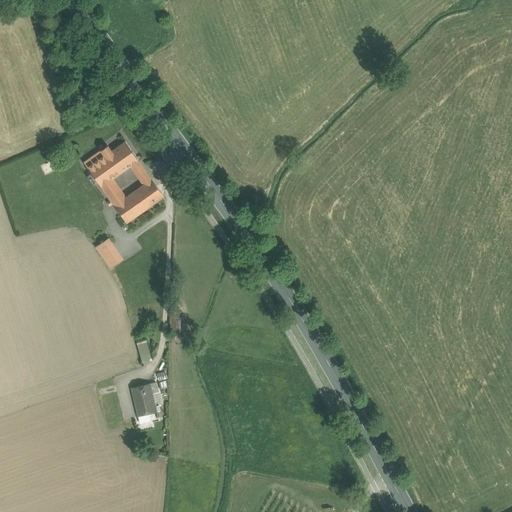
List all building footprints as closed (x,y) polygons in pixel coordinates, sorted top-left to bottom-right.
[(125,142),(111,151),(108,146),(104,148),(121,173),(130,166),(138,161),(125,142)] [(104,149),(84,163),(126,223),(164,197),(151,179),(147,173),(139,178),(143,185),(126,197),(112,179),(121,173),(104,148),(104,149)] [(138,161),(130,166),(135,173),(143,167),(138,161)] [(108,239),(96,247),(101,253),(112,245),(108,239)] [(123,260),(112,245),(101,253),(111,268),(123,260)] [(180,313),(171,312),(171,332),(179,333),(180,313)] [(156,382),(131,388),(138,416),(140,422),(141,423),(149,421),(150,420),(149,413),(157,411),(156,406),(161,405),(156,382)] [(115,384),(98,389),(100,396),(117,391),(115,384)] [(117,391),(100,396),(105,418),(122,414),(117,391)]
